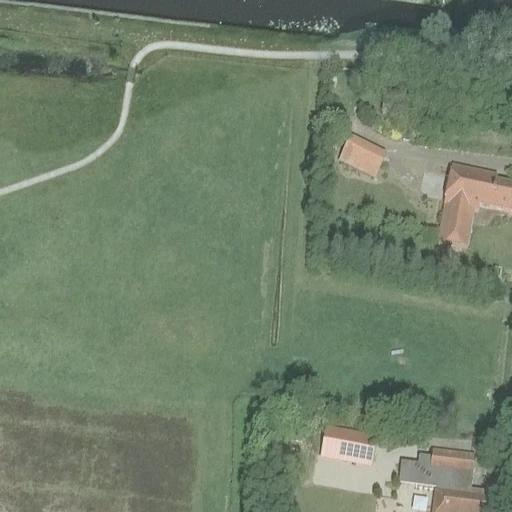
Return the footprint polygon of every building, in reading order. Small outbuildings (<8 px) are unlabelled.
[(383,96),(381,115),(400,118),(403,98),(383,96)] [(350,139),(338,163),(375,182),(387,157),(350,139)] [(443,201),(437,246),(468,250),(473,212),(478,213),(479,207),(511,213),(511,186),(497,184),(497,178),(450,168),(443,201)] [(324,432),(321,460),(372,467),(376,439),(324,432)] [(418,459),(417,468),(402,466),(399,486),(435,491),(432,511),(485,511),(487,502),(482,501),(483,495),(470,493),(474,459),(432,453),(431,460),(418,459)]
